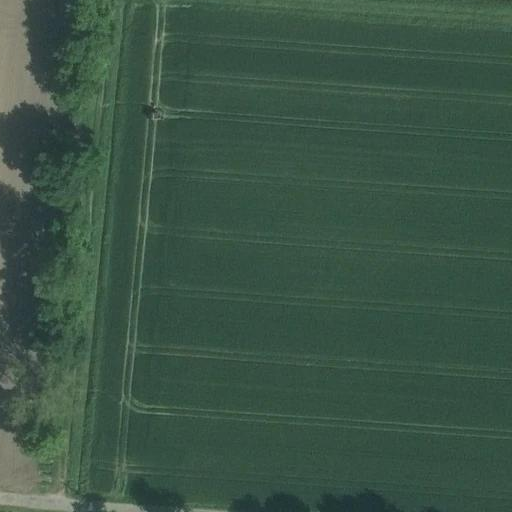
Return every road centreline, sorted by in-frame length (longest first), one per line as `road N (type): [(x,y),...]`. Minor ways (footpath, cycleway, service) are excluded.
road 1 (track): [(105,0),(58,504)]
road 2 (track): [(260,0),(511,17)]
road 3 (unclassified): [(0,498),(163,511)]
